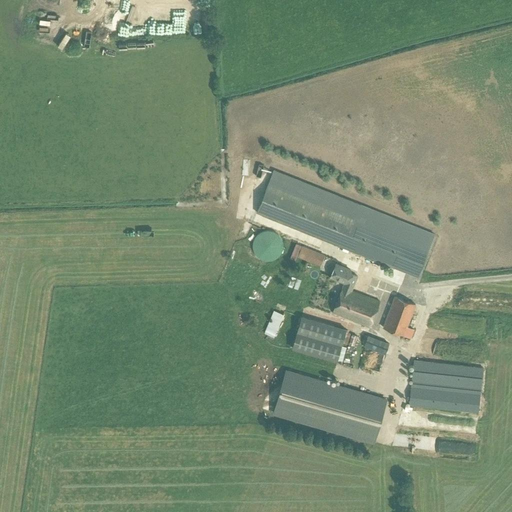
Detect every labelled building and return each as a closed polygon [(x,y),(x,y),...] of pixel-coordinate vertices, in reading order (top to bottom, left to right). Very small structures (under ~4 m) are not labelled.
[(435,233),(273,169),(257,211),(344,247),(418,277),(435,233)] [(240,219),(240,203),(233,202),(232,218),(240,219)] [(268,259),(273,258),(278,256),(281,252),(283,247),(283,242),(282,237),(279,232),(274,230),(269,228),(264,229),(260,231),(256,234),(253,239),(253,245),(254,250),(257,255),(262,258),(268,259)] [(301,247),(297,257),(320,266),(324,257),(324,256),(306,249),(302,247),(301,247)] [(335,265),(330,278),(344,284),(333,313),(369,327),(378,303),(351,292),(357,277),(349,274),(350,271),(335,265)] [(394,296),(382,328),(410,338),(413,330),(407,328),(416,304),(394,296)] [(273,311),(264,333),(273,337),(283,315),(273,311)] [(300,316),(291,348),(335,361),(344,329),(300,316)] [(368,336),(364,347),(385,355),(389,344),(368,336)] [(415,360),(411,382),(481,389),(483,368),(415,360)] [(285,369),(272,415),(374,444),(387,398),(285,369)] [(411,387),(409,406),(478,413),(480,395),(411,387)] [(424,412),(427,423),(433,422),(430,411),(424,412)]
